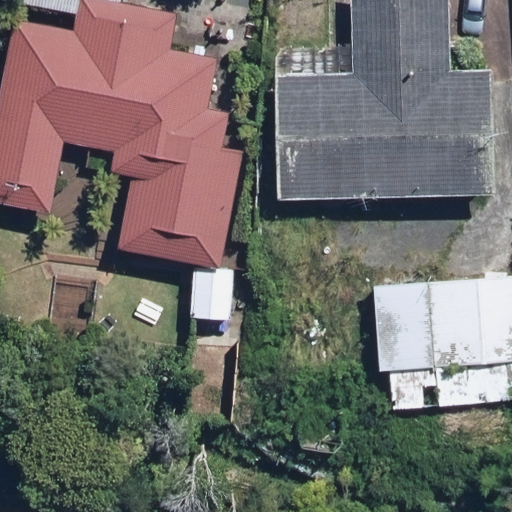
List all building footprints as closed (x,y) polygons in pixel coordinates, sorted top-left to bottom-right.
[(75,27),(14,17),(0,101),(0,203),(56,212),(67,142),(120,150),(117,170),(134,173),(123,243),(226,260),(244,151),(224,148),(232,103),(212,100),(221,49),(173,41),(178,7),(132,0),(29,0),(30,2),(77,10),(75,27)] [(279,75),(280,196),(503,194),(502,68),(450,68),(449,0),(352,0),(353,74),(279,75)] [(511,50),(511,0),(481,0),(481,50),(511,50)] [(237,271),(195,270),(193,319),(236,320),(237,271)] [(511,368),(511,277),(379,284),(384,375),(511,368)]
